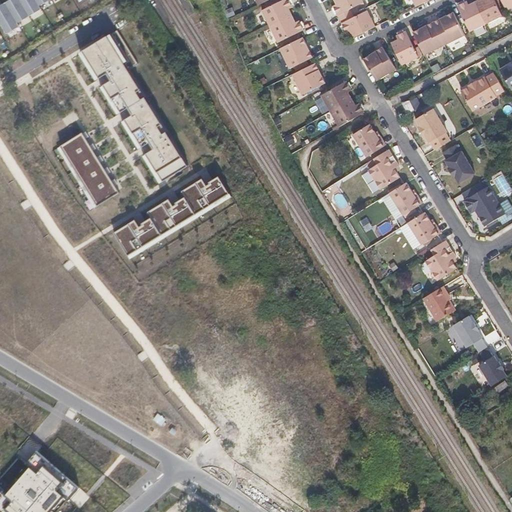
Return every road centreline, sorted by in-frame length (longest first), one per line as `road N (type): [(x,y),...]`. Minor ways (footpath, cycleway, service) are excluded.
road 1 (track): [(311,145),(307,174),(504,501)]
road 2 (residential): [(0,359),(182,466)]
